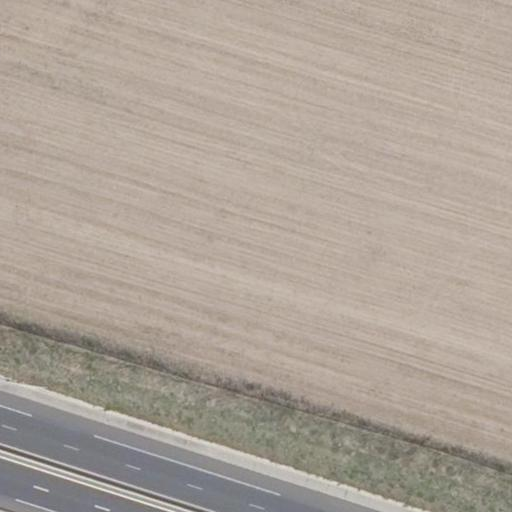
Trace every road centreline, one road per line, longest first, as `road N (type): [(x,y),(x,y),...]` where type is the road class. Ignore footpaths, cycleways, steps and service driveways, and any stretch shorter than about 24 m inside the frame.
road 1 (motorway): [(276,511),(0,423)]
road 2 (motorway): [(0,475),(115,511)]
